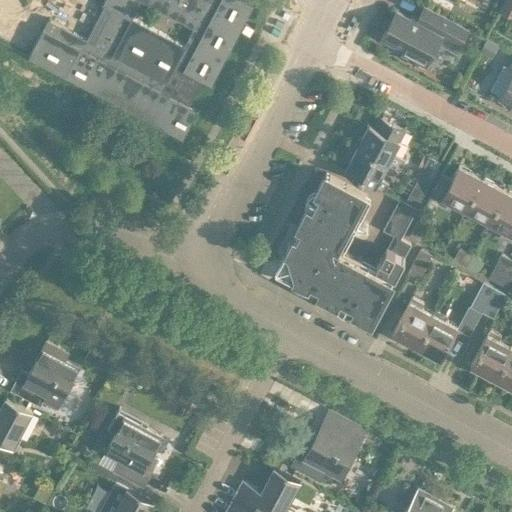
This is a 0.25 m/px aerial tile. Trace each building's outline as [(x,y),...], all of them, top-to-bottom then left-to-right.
[(103,0),(102,2),(105,4),(87,38),(48,18),(39,35),(28,56),(182,138),(198,108),(189,103),(202,78),(212,84),(256,2),(251,0),(103,0)] [(511,0),(504,0),(501,8),(511,14),(511,0)] [(456,52),(468,29),(424,7),(416,21),(396,11),(382,38),(405,50),(401,57),(424,69),(437,43),(456,52)] [(469,41),(471,47),(477,50),(482,40),(472,35),(469,41)] [(498,45),(486,38),(479,51),(491,58),(498,45)] [(511,61),(509,66),(511,67),(511,75),(498,103),(511,110),(511,61)] [(357,146),(356,148),(386,164),(398,170),(399,168),(404,159),(392,152),(399,139),(404,129),(381,116),(375,127),(369,124),(357,146)] [(433,140),(434,145),(439,148),(443,147),(446,142),(445,137),(441,135),(436,136),(433,140)] [(345,169),(345,170),(383,190),(387,183),(379,178),(386,164),(356,148),(345,169)] [(429,157),(418,178),(429,184),(441,162),(429,157)] [(443,196),(466,208),(483,177),(460,164),(453,176),(442,170),(432,189),(443,196)] [(294,275),(293,277),(292,279),(309,288),(311,284),(321,289),(319,293),(336,303),(339,299),(355,308),(353,312),(371,321),(392,282),(335,251),(365,195),(326,174),(316,191),(320,193),(311,210),(307,208),(298,226),(302,228),(296,238),(292,236),(284,252),(288,254),(294,275)] [(483,177),(466,208),(490,221),(507,190),(483,177)] [(405,202),(417,208),(429,184),(418,178),(405,202)] [(490,221),(503,228),(499,235),(511,242),(511,192),(507,190),(490,221)] [(399,199),(396,205),(413,214),(417,208),(405,202),(399,199)] [(413,214),(396,205),(393,210),(410,219),(413,214)] [(393,210),(390,216),(407,225),(410,219),(393,210)] [(436,217),(422,210),(409,236),(422,243),(436,217)] [(390,216),(387,222),(404,231),(407,225),(390,216)] [(387,222),(383,229),(400,239),(410,244),(407,250),(407,251),(411,244),(401,238),(404,231),(387,222)] [(376,266),(395,276),(405,257),(404,257),(407,251),(407,250),(397,245),(394,251),(386,247),(376,266)] [(466,266),(472,255),(457,246),(451,258),(466,266)] [(419,278),(432,254),(420,248),(408,272),(419,278)] [(500,284),(511,260),(511,259),(499,253),(487,277),(500,284)] [(472,255),(466,266),(476,272),(482,260),(472,255)] [(511,260),(500,284),(510,289),(511,285),(511,260)] [(483,282),(470,306),(481,312),(494,288),(483,282)] [(494,288),(481,312),(483,313),(492,318),(505,293),(500,291),(496,289),(494,288)] [(418,344),(435,313),(424,307),(426,303),(414,297),(395,332),(418,344)] [(437,309),(435,313),(418,344),(442,358),(459,326),(447,320),(449,316),(437,309)] [(496,377),(511,347),(511,346),(501,341),(504,336),(492,330),(473,365),(496,377)] [(12,390),(12,391),(42,406),(43,405),(54,412),(78,366),(65,359),(68,353),(46,341),(43,347),(29,374),(23,371),(12,390)] [(511,347),(496,377),(511,385),(511,347)] [(0,440),(1,439),(15,446),(35,410),(15,399),(10,397),(0,414),(0,440)] [(148,462),(162,436),(125,416),(105,452),(122,461),(116,471),(146,486),(157,466),(148,462)] [(343,479),(362,444),(324,424),(311,449),(303,445),(292,466),(322,482),(328,471),(343,479)] [(244,479),(231,502),(250,511),(268,511),(269,510),(272,511),(285,511),(295,495),(309,503),(317,487),(303,480),(276,466),(264,490),(244,479)] [(116,481),(99,511),(148,511),(154,501),(138,493),(128,487),(116,481)] [(452,511),(455,506),(418,485),(403,511),(452,511)] [(250,511),(231,502),(226,511),(250,511)]
